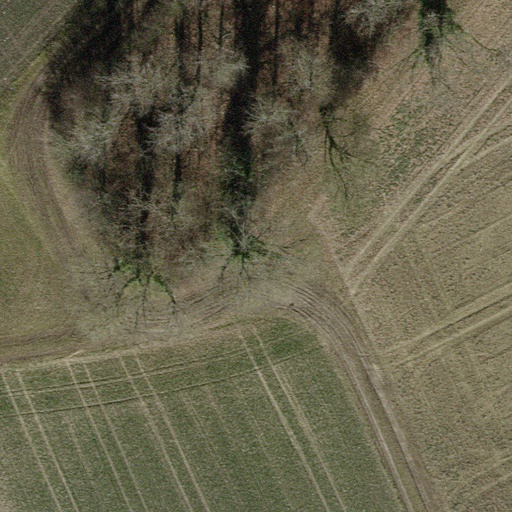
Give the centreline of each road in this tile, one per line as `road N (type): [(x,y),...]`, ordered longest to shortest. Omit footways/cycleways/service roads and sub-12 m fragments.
road 1 (track): [(433,511),(393,421),(323,303),(0,348)]
road 2 (track): [(33,153),(138,0)]
